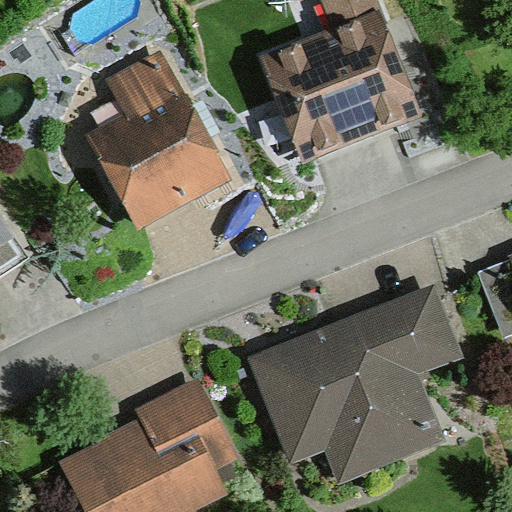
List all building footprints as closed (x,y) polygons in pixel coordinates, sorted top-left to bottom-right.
[(320,0),(335,36),(269,62),(306,158),(401,120),(366,30),(374,27),(363,0),(320,0)] [(133,226),(218,180),(153,62),(109,86),(128,121),(87,143),(133,226)] [(511,267),(485,278),(507,333),(511,331),(511,267)] [(379,320),(378,317),(254,366),(289,455),(354,429),(367,464),(420,443),(424,440),(425,435),(404,383),(418,377),(415,368),(445,356),(428,301),(379,320)] [(104,455),(102,451),(65,469),(86,511),(105,511),(106,511),(187,511),(185,506),(218,490),(206,465),(223,457),(190,391),(139,416),(144,426),(123,437),(126,444),(104,455)]
